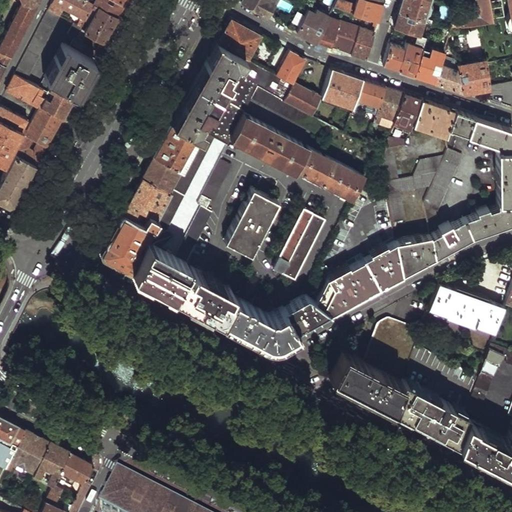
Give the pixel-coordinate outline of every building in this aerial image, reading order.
[(0,71),(7,59),(33,8),(36,0),(20,0),(0,41),(0,71)] [(52,0),(48,9),(59,15),(62,8),(80,17),(77,24),(81,26),(94,3),(88,0),(52,0)] [(95,0),(94,3),(95,3),(116,15),(120,8),(124,1),(121,0),(95,0)] [(242,0),(266,13),(272,1),(270,0),(242,0)] [(290,11),(293,3),(284,0),(278,0),(277,7),(290,11)] [(336,0),(334,5),(377,20),(380,10),(383,2),(376,0),(355,0),(356,0),(355,4),(342,0),(336,0)] [(400,0),(398,10),(422,19),(424,12),(428,11),(429,5),(427,3),(427,0),(400,0)] [(473,0),(476,16),(461,19),(462,27),(491,22),(486,0),(473,0)] [(92,15),(84,31),(102,41),(109,28),(116,15),(95,3),(90,14),(92,15)] [(299,4),(288,25),(295,29),(306,8),(299,4)] [(306,8),(295,29),(305,34),(315,40),(329,15),(316,8),(314,12),(306,8)] [(48,9),(14,73),(26,79),(59,15),(48,9)] [(395,18),(393,25),(416,33),(424,36),(428,21),(423,19),(422,19),(398,10),(395,18)] [(329,15),(315,40),(322,42),(331,45),(340,19),(329,15)] [(229,16),(216,40),(248,58),(250,55),(248,54),(259,32),(245,24),(229,16)] [(340,19),(331,45),(341,49),(350,52),(358,25),(340,19)] [(74,22),(68,34),(75,37),(81,26),(77,24),(74,22)] [(358,25),(350,52),(357,54),(366,57),(374,30),(358,25)] [(450,29),(443,50),(454,51),(450,29)] [(405,43),(398,68),(406,71),(413,73),(421,46),(424,36),(416,33),(413,44),(405,42),(405,43)] [(75,38),(72,44),(85,51),(89,45),(75,38)] [(389,38),(382,63),(390,65),(398,68),(405,43),(389,38)] [(180,103),(170,122),(199,136),(202,130),(215,136),(227,142),(229,137),(243,111),(250,97),(256,85),(282,98),(291,82),(274,72),(248,58),(216,40),(204,60),(180,103)] [(63,41),(40,86),(47,90),(47,89),(52,80),(74,92),(83,75),(93,58),(84,53),(63,41)] [(89,45),(85,51),(84,53),(93,58),(97,50),(89,45)] [(421,46),(413,73),(423,77),(434,81),(439,63),(443,50),(429,46),(428,49),(421,46)] [(458,69),(462,90),(488,85),(483,58),(457,63),(458,69)] [(281,60),(274,72),(291,82),(292,79),(298,69),(281,60)] [(439,63),(434,81),(446,85),(462,90),(458,69),(439,63)] [(320,94),(321,94),(351,109),(353,102),(361,76),(335,67),(329,65),(320,94)] [(14,73),(7,86),(34,100),(32,103),(38,106),(39,104),(43,96),(47,90),(40,86),(26,79),(14,73)] [(361,76),(353,102),(357,103),(359,98),(377,104),(384,84),(373,80),(361,76)] [(291,82),(282,98),(311,114),(321,94),(320,94),(292,79),(291,82)] [(52,80),(47,89),(52,92),(49,99),(43,96),(39,104),(61,116),(67,104),(74,92),(52,80)] [(384,84),(377,104),(372,120),(378,122),(381,114),(393,118),(402,90),(393,87),(384,84)] [(256,85),(250,97),(314,132),(321,119),(311,114),(282,98),(256,85)] [(7,86),(6,89),(32,103),(34,100),(7,86)] [(402,90),(393,118),(392,122),(401,125),(400,128),(402,129),(400,139),(387,137),(383,147),(393,145),(403,143),(411,122),(420,96),(412,94),(402,90)] [(420,96),(411,122),(444,134),(446,127),(452,108),(435,102),(420,96)] [(0,104),(0,163),(3,165),(26,118),(0,104)] [(39,104),(38,106),(24,133),(31,137),(38,141),(45,145),(53,130),(61,116),(39,104)] [(452,108),(446,127),(495,143),(495,205),(486,208),(485,206),(474,210),(474,213),(460,218),(450,224),(448,222),(437,227),(439,230),(428,236),(432,254),(451,244),(470,234),(490,227),(511,219),(511,147),(511,128),(490,121),(489,124),(472,118),(473,115),(452,108)] [(243,111),(229,137),(294,171),(295,168),(308,145),(243,111)] [(480,117),(473,115),(472,118),(489,124),(490,121),(480,117)] [(161,138),(152,154),(177,169),(181,171),(199,136),(170,122),(161,138)] [(199,136),(181,171),(170,192),(156,219),(153,225),(165,231),(215,136),(202,130),(199,136)] [(24,133),(0,178),(0,201),(8,205),(13,203),(26,179),(44,147),(44,146),(45,145),(38,141),(31,153),(25,149),(31,137),(24,133)] [(308,145),(295,168),(351,198),(364,174),(308,145)] [(377,149),(383,181),(399,179),(393,145),(383,147),(377,149)] [(437,174),(429,190),(422,206),(436,212),(462,157),(449,151),(444,161),(437,174)] [(147,164),(141,175),(167,190),(177,169),(152,154),(147,164)] [(200,193),(201,193),(210,198),(213,200),(232,164),(219,157),(200,193)] [(422,160),(414,177),(437,174),(444,161),(438,158),(435,162),(430,159),(428,162),(422,160)] [(383,181),(391,221),(404,218),(400,194),(429,190),(437,174),(414,177),(399,179),(383,181)] [(131,193),(121,211),(142,223),(147,214),(156,219),(170,192),(167,190),(141,175),(131,193)] [(250,186),(222,239),(248,252),(276,199),(250,186)] [(210,198),(201,193),(196,202),(200,204),(206,207),(210,198)] [(200,204),(172,255),(145,241),(136,257),(129,270),(139,275),(160,286),(168,291),(179,270),(189,251),(199,234),(212,210),(206,207),(200,204)] [(302,207),(271,267),(292,277),(323,218),(302,207)] [(110,230),(100,249),(99,253),(101,255),(129,270),(136,257),(132,255),(136,249),(134,245),(137,245),(140,239),(139,236),(142,236),(143,234),(147,236),(153,225),(156,219),(147,214),(142,223),(121,211),(110,230)] [(199,234),(189,251),(198,256),(208,238),(199,234)] [(395,239),(401,271),(417,263),(432,254),(428,236),(428,234),(395,239)] [(324,277),(312,300),(327,310),(355,296),(388,278),(401,271),(395,239),(381,247),(380,244),(372,249),(373,251),(348,265),(346,262),(325,273),(326,276),(324,277)] [(179,270),(168,291),(182,298),(206,310),(217,316),(227,296),(224,295),(228,286),(188,265),(184,273),(179,270)] [(511,275),(503,300),(511,303),(511,275)] [(435,279),(425,307),(492,331),(502,303),(485,297),(485,295),(453,283),(453,285),(435,279)] [(227,296),(217,316),(231,324),(262,339),(266,340),(273,340),(303,324),(327,310),(312,300),(303,293),(267,313),(263,311),(267,306),(266,303),(254,296),(249,304),(229,293),(227,296)] [(380,322),(359,357),(341,347),(329,370),(365,388),(390,401),(399,377),(418,327),(388,317),(383,318),(380,322)] [(511,347),(489,340),(479,367),(491,371),(498,352),(506,353),(504,359),(511,361),(511,391),(505,410),(511,412),(504,435),(462,413),(453,438),(481,453),(508,467),(511,467),(511,466),(511,347)] [(491,374),(478,369),(464,408),(477,413),(491,374)] [(463,412),(399,377),(390,401),(389,404),(406,413),(453,438),(462,413),(463,412)] [(0,476),(5,465),(24,426),(0,413),(0,476)] [(14,461),(35,470),(49,439),(24,426),(5,465),(11,468),(14,461)] [(50,482),(51,481),(59,467),(68,449),(49,439),(35,470),(35,472),(38,473),(43,465),(51,469),(46,479),(50,482)] [(59,467),(85,480),(94,462),(68,449),(59,467)] [(191,511),(122,476),(102,510),(105,511),(191,511)] [(45,494),(55,499),(61,486),(51,481),(50,482),(45,494)] [(8,497),(6,502),(24,511),(25,506),(8,497)] [(68,511),(73,503),(69,501),(68,503),(64,502),(62,507),(43,498),(37,511),(68,511)]
